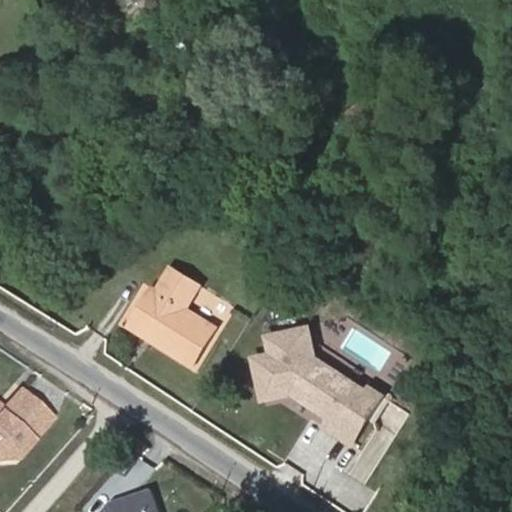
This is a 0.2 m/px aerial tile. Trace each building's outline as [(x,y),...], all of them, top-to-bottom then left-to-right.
[(366,102),(382,127),(393,120),(385,108),(388,106),(380,92),(366,102)] [(370,135),(382,127),(366,102),(353,110),(370,135)] [(224,278),(231,269),(219,261),(213,271),(224,278)] [(181,281),(185,275),(174,268),(169,275),(181,281)] [(181,281),(169,275),(160,290),(155,287),(143,307),(149,311),(141,324),(158,336),(153,342),(192,367),(217,327),(187,308),(201,286),(185,275),(181,281)] [(344,422),(367,388),(319,356),(312,327),(272,336),(276,353),(258,357),(268,398),(297,392),(318,406),(321,402),(336,411),(327,425),(338,431),(344,422)] [(372,391),(367,388),(344,422),(338,431),(354,442),(386,394),(375,386),(372,391)] [(3,410),(0,406),(0,457),(16,457),(49,421),(18,393),(3,410)] [(162,511),(156,491),(116,504),(108,511),(162,511)]
